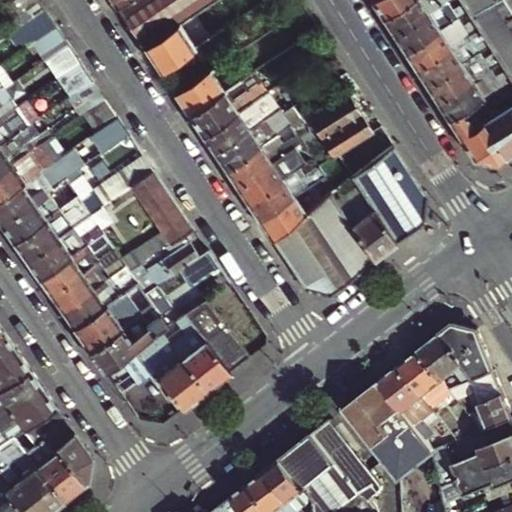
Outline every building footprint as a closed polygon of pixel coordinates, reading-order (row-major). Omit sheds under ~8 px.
[(0,0),(0,8),(11,1),(12,0),(0,0)] [(40,0),(12,0),(11,1),(25,22),(46,8),(40,0)] [(125,0),(117,6),(146,48),(215,0),(125,0)] [(215,0),(146,48),(161,71),(196,47),(191,40),(193,35),(201,30),(203,25),(218,16),(226,28),(267,0),(215,0)] [(373,0),(385,17),(411,0),(373,0)] [(396,34),(442,4),(439,0),(427,0),(425,2),(423,0),(411,0),(385,17),(396,34)] [(469,11),(461,0),(448,0),(447,1),(451,7),(458,18),(469,11)] [(511,0),(461,0),(469,11),(473,17),(480,27),(490,44),(496,51),(501,60),(506,67),(511,76),(511,0)] [(451,7),(447,1),(442,4),(447,11),(451,7)] [(447,11),(442,4),(396,34),(407,51),(453,21),(447,11)] [(306,6),(281,22),(288,34),(272,45),(280,56),(321,29),(306,6)] [(33,41),(57,24),(46,8),(25,22),(14,30),(25,47),(33,41)] [(480,27),(473,17),(462,24),(469,34),(480,27)] [(458,18),(453,21),(458,27),(462,24),(458,18)] [(417,68),(469,34),(462,24),(458,27),(453,21),(407,51),(417,68)] [(69,43),(57,24),(33,41),(46,59),(69,43)] [(490,44),(480,27),(469,34),(417,68),(428,84),(474,54),(479,51),(490,44)] [(208,40),(201,30),(193,35),(191,40),(196,47),(208,40)] [(259,37),(240,50),(176,93),(190,114),(255,72),(246,57),(251,54),(264,45),(259,37)] [(82,61),(69,43),(46,59),(59,77),(82,61)] [(479,62),(474,54),(428,84),(439,101),(484,71),(501,60),(496,51),(484,59),(479,62)] [(479,62),(484,59),(479,51),(474,54),(479,62)] [(261,68),(251,54),(246,57),(255,72),(261,68)] [(72,95),(94,79),(82,61),(59,77),(72,95)] [(489,78),(484,71),(439,101),(450,118),(473,103),(493,90),(511,77),(511,76),(506,67),(489,78)] [(358,88),(347,70),(282,113),(291,125),(294,130),(310,119),(349,93),(358,88)] [(255,72),(190,114),(204,134),(268,91),(255,72)] [(511,77),(493,90),(511,118),(511,77)] [(106,97),(94,79),(72,95),(84,112),(106,97)] [(5,88),(0,92),(0,118),(18,106),(5,88)] [(511,152),(511,118),(493,90),(473,103),(509,155),(511,152)] [(216,152),(279,108),(268,91),(204,134),(216,152)] [(323,137),(362,112),(349,93),(310,119),(323,137)] [(118,114),(106,97),(84,112),(79,116),(91,133),(118,114)] [(509,155),(473,103),(450,118),(476,158),(500,162),(509,155)] [(0,145),(30,124),(18,106),(0,118),(0,145)] [(279,108),(216,152),(228,169),(274,136),(291,125),(282,113),(279,108)] [(374,129),(362,112),(323,137),(318,140),(331,159),(356,142),(374,129)] [(91,133),(103,151),(130,132),(118,114),(91,133)] [(38,136),(30,124),(0,145),(0,171),(55,133),(51,127),(38,136)] [(356,142),(371,163),(395,144),(382,124),(374,129),(356,142)] [(0,197),(58,157),(67,151),(55,133),(0,171),(0,197)] [(239,185),(285,153),(290,150),(284,141),(279,144),(274,136),(228,169),(239,185)] [(289,159),(285,153),(239,185),(250,202),(297,170),(314,158),(309,152),(306,148),(303,143),(302,142),(297,145),(301,151),(289,159)] [(355,176),(363,187),(398,241),(424,220),(428,196),(395,144),(371,163),(364,168),(355,176)] [(301,151),(297,145),(290,150),(285,153),(289,159),(301,151)] [(80,197),(91,213),(154,168),(145,154),(80,197)] [(70,174),(58,157),(0,197),(0,221),(1,222),(65,177),(70,174)] [(320,178),(261,218),(274,237),(332,193),(349,180),(355,176),(364,168),(357,158),(322,182),(320,178)] [(301,176),(297,170),(250,202),(261,218),(320,178),(325,175),(319,167),(307,175),(306,173),(301,176)] [(163,182),(154,168),(132,184),(141,197),(163,182)] [(355,176),(349,180),(357,191),(363,187),(355,176)] [(65,177),(1,222),(14,241),(79,196),(65,177)] [(163,182),(141,197),(148,208),(171,193),(163,182)] [(364,202),(347,215),(376,258),(398,241),(363,187),(357,191),(364,202)] [(171,193),(148,208),(156,220),(179,205),(171,193)] [(376,258),(347,215),(332,193),(274,237),(309,289),(333,292),(376,258)] [(79,196),(14,241),(26,259),(91,213),(80,197),(79,196)] [(179,205),(156,220),(164,231),(186,216),(179,205)] [(104,231),(91,213),(26,259),(39,277),(104,231)] [(186,216),(164,231),(173,243),(186,235),(195,229),(186,216)] [(108,237),(104,231),(39,277),(51,294),(101,259),(92,247),(108,237)] [(173,243),(168,246),(173,254),(151,269),(160,283),(188,263),(200,255),(186,235),(173,243)] [(116,248),(101,259),(51,294),(63,310),(112,276),(107,268),(122,257),(116,248)] [(200,255),(188,263),(199,280),(220,265),(209,249),(200,255)] [(135,252),(124,260),(128,265),(131,269),(132,271),(137,267),(143,263),(135,252)] [(133,273),(139,281),(143,287),(147,292),(160,283),(151,269),(142,275),(137,267),(132,271),(133,273)] [(125,291),(134,285),(139,281),(133,273),(117,284),(123,292),(125,291)] [(75,327),(123,292),(117,284),(112,276),(63,310),(75,327)] [(139,281),(134,285),(138,291),(143,287),(139,281)] [(125,291),(135,304),(141,315),(150,309),(146,303),(152,299),(147,292),(143,287),(138,291),(134,285),(125,291)] [(91,349),(125,326),(118,316),(135,304),(125,291),(123,292),(75,327),(91,349)] [(146,303),(150,309),(156,305),(152,299),(146,303)] [(210,300),(188,315),(231,370),(251,354),(210,300)] [(155,336),(163,331),(171,326),(156,305),(150,309),(141,315),(125,326),(91,349),(105,369),(155,336)] [(198,340),(180,353),(207,389),(231,370),(188,315),(183,318),(198,340)] [(475,378),(495,370),(478,329),(454,322),(440,333),(464,364),(471,373),(475,378)] [(207,389),(180,353),(163,331),(155,336),(171,357),(155,369),(183,408),(207,389)] [(0,362),(18,351),(5,332),(0,335),(0,362)] [(421,348),(445,379),(457,369),(464,364),(440,333),(421,348)] [(451,387),(445,379),(421,348),(401,364),(424,395),(432,404),(437,411),(457,394),(451,387)] [(0,389),(31,369),(18,351),(0,362),(0,389)] [(401,364),(382,379),(415,423),(420,419),(417,416),(411,406),(424,395),(401,364)] [(457,369),(464,378),(471,373),(464,364),(457,369)] [(0,416),(44,387),(31,369),(0,389),(0,416)] [(511,412),(495,370),(475,378),(466,381),(451,387),(457,394),(478,386),(490,413),(495,425),(511,417),(511,412)] [(464,378),(466,381),(475,378),(471,373),(464,378)] [(415,423),(382,379),(347,406),(401,476),(435,449),(415,423)] [(56,405),(44,387),(0,416),(0,428),(6,438),(14,433),(28,424),(34,420),(56,405)] [(417,416),(432,404),(424,395),(411,406),(417,416)] [(56,405),(34,420),(43,432),(84,484),(88,481),(92,455),(83,443),(74,450),(65,437),(75,431),(56,405)] [(450,428),(459,439),(484,429),(476,419),(470,411),(450,428)] [(495,425),(490,413),(476,419),(484,429),(495,425)] [(383,486),(331,419),(283,457),(315,498),(315,499),(316,511),(380,511),(380,510),(372,499),(382,490),(383,486)] [(43,432),(34,420),(28,424),(37,436),(43,432)] [(41,442),(28,452),(65,499),(84,484),(43,432),(37,436),(41,442)] [(47,511),(65,499),(28,452),(14,433),(6,438),(0,442),(0,480),(24,511),(47,511)] [(446,475),(442,477),(444,485),(511,457),(511,433),(482,446),(484,450),(452,464),(452,465),(444,469),(446,475)] [(450,459),(447,444),(435,449),(436,449),(439,464),(450,459)] [(283,457),(267,469),(291,501),(299,511),(303,508),(315,498),(283,457)] [(487,491),(511,481),(511,457),(444,485),(449,507),(452,506),(451,499),(485,487),(487,491)] [(267,469),(251,482),(273,511),(277,511),(291,501),(267,469)] [(24,511),(0,480),(0,511),(24,511)] [(273,511),(251,482),(235,494),(248,511),(273,511)] [(248,511),(235,494),(212,511),(248,511)] [(211,511),(204,502),(190,511),(211,511)] [(511,511),(511,503),(490,511),(511,511)]
